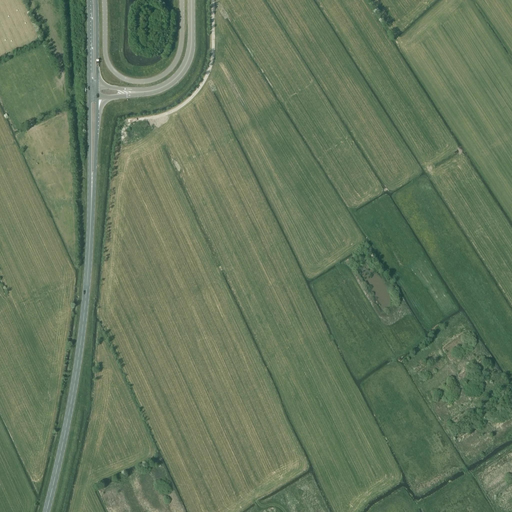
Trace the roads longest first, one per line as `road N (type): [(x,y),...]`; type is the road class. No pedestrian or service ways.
road 1 (primary): [(46,511),(79,350),(91,194)]
road 2 (unclassified): [(181,0),(178,56),(163,74),(141,81),(107,61),(103,0)]
